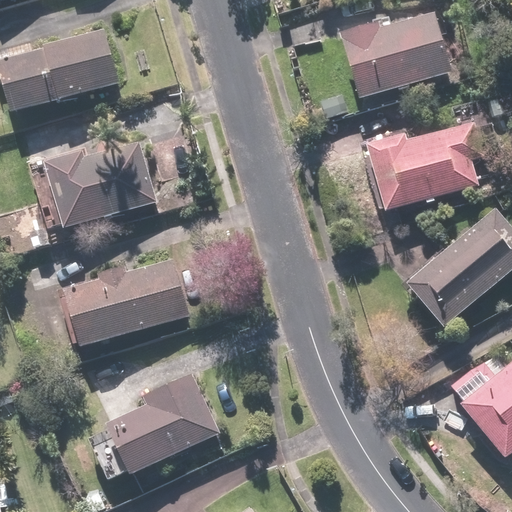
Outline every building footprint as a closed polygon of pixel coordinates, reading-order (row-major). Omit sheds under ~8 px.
[(335,42),(354,107),(447,81),(431,21),(376,37),(374,31),(335,42)] [(31,50),(0,58),(0,97),(8,122),(115,90),(99,38),(34,58),(31,50)] [(349,119),(343,98),(311,106),(316,128),(349,119)] [(399,142),(360,154),(380,220),(419,208),(476,191),(468,165),(481,162),(470,127),(401,148),(399,142)] [(85,166),(83,157),(39,169),(57,237),(155,211),(139,152),(85,166)] [(356,173),(338,177),(348,219),(366,214),(356,173)] [(511,273),(511,236),(491,213),(400,293),(439,337),(511,273)] [(92,285),(94,289),(55,301),(73,358),(188,323),(170,266),(123,280),(122,276),(92,285)] [(458,409),(454,412),(498,465),(511,453),(511,364),(506,370),(494,356),(446,395),(458,409)] [(217,438),(189,378),(139,404),(142,411),(100,431),(123,482),(217,438)]
